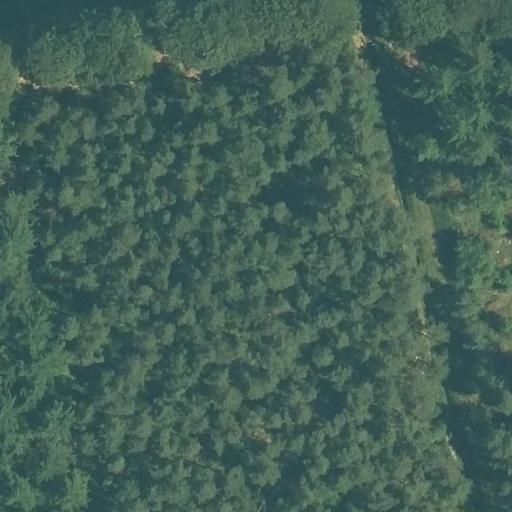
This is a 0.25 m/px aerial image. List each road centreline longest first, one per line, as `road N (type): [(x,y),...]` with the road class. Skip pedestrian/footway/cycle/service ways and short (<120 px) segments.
road 1 (track): [(0,75),(371,13),(511,4)]
road 2 (track): [(371,13),(499,511)]
